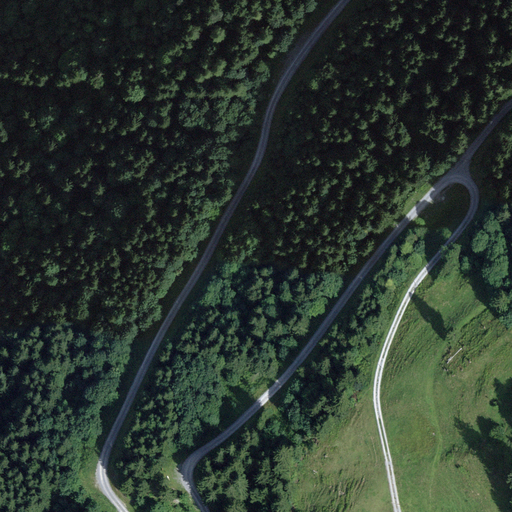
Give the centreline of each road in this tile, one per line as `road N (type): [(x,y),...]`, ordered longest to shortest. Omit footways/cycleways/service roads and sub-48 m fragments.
road 1 (track): [(344,0),(286,74),(251,171),(110,435),(101,478),(124,511)]
road 2 (track): [(204,511),(187,478),(189,462),(274,387),(396,232),(511,105)]
road 3 (track): [(398,511),(377,402),(380,368),(411,292),(475,208),(473,189),(456,169)]
